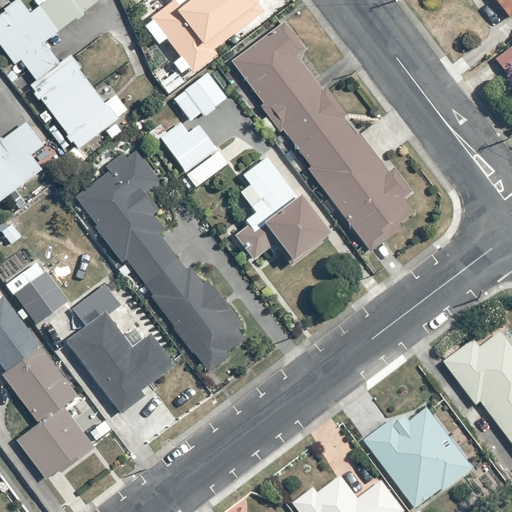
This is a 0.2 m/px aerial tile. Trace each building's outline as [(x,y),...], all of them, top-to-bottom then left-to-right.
[(37,82),(61,65),(44,42),(100,0),(48,0),(30,14),(19,0),(18,0),(0,13),(0,44),(14,64),(20,60),(37,82)] [(173,0),(171,0),(169,2),(149,18),(192,73),(211,59),(203,49),(252,11),(264,2),(262,0),(196,0),(182,11),(173,0)] [(511,0),(496,0),(510,19),(511,17),(511,0)] [(308,48),(285,19),(229,63),(311,166),(307,169),(366,244),(415,206),(298,56),(308,48)] [(511,75),(511,42),(494,57),(510,77),(511,75)] [(61,65),(37,82),(31,86),(78,149),(127,112),(115,96),(104,104),(70,58),(61,65)] [(226,98),(206,73),(172,99),(192,124),(226,98)] [(0,202),(42,170),(31,156),(49,142),(31,118),(0,142),(0,202)] [(159,137),(187,174),(180,180),(189,192),(198,185),(227,164),(199,126),(189,133),(180,122),(159,137)] [(90,186),(74,197),(119,265),(126,260),(209,373),(232,356),(229,352),(246,340),(239,329),(246,324),(212,278),(200,286),(151,218),(162,210),(149,192),(163,182),(138,148),(127,156),(120,146),(81,174),(90,186)] [(229,230),(253,261),(257,267),(284,246),(296,262),(335,232),(304,192),(298,197),(266,155),(243,173),(251,184),(240,193),(254,211),(229,230)] [(67,302),(35,258),(3,281),(36,325),(67,302)] [(65,406),(73,399),(78,396),(38,344),(0,293),(0,363),(5,370),(0,373),(39,424),(17,441),(46,480),(73,460),(77,465),(98,449),(93,443),(111,430),(103,420),(86,433),(65,406)] [(131,349),(104,313),(66,342),(122,415),(143,399),(139,393),(176,365),(151,334),(131,349)] [(511,343),(502,329),(480,346),(475,339),(444,363),(476,405),(480,402),(511,443),(511,343)] [(471,470),(429,409),(409,422),(404,415),(366,441),(414,510),(471,470)] [(403,511),(380,483),(358,500),(339,476),(317,494),(312,488),(293,504),(299,511),(403,511)]
